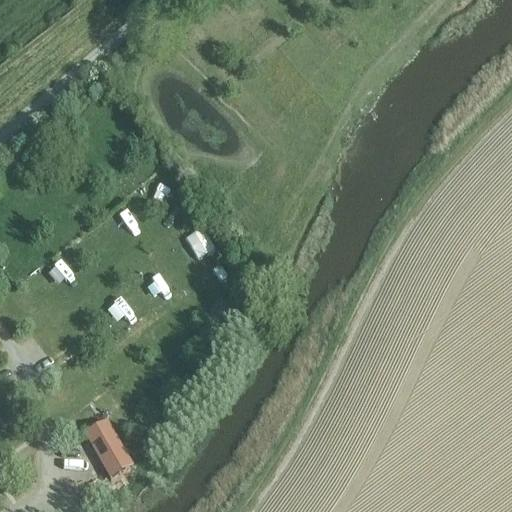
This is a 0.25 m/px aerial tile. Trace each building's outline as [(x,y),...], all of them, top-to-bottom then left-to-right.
[(112,221),(119,239),(138,233),(131,214),(112,221)] [(227,309),(233,283),(213,278),(207,305),(227,309)] [(106,326),(129,327),(130,306),(107,305),(106,326)] [(191,326),(182,341),(201,352),(210,337),(191,326)] [(150,396),(164,390),(156,371),(142,377),(150,396)] [(85,437),(111,482),(132,470),(106,425),(85,437)] [(85,484),(103,476),(93,456),(75,465),(85,484)]
